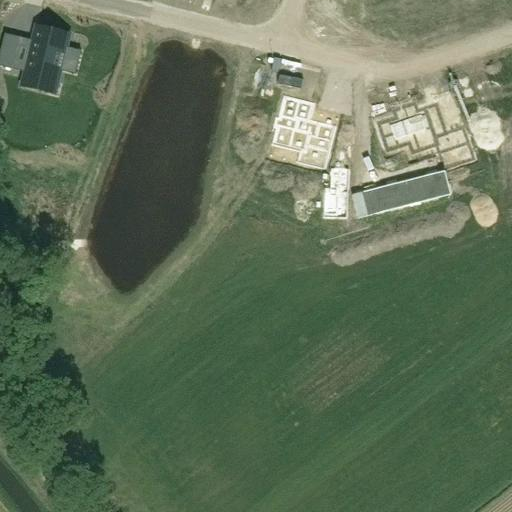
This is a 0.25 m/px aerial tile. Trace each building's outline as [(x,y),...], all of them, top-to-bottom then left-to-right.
[(329,0),(325,14),(360,25),(367,0),(329,0)] [(26,73),(23,86),(46,92),(56,94),(58,84),(61,72),(67,48),(70,36),(37,28),(34,42),(26,73)] [(0,66),(13,70),(20,38),(6,35),(0,57),(0,66)] [(511,78),(476,90),(487,123),(511,114),(511,78)] [(278,124),(275,137),(303,143),(300,155),(328,161),(338,120),(313,113),(317,97),(287,89),(282,111),(279,111),(275,124),(278,124)] [(395,118),(377,124),(387,153),(409,145),(412,154),(436,146),(444,171),(474,160),(463,127),(446,133),(436,104),(418,110),(415,103),(392,111),(395,118)] [(449,187),(441,164),(350,194),(357,217),(449,187)] [(325,190),(324,195),(349,196),(350,170),(331,169),(330,190),(325,190)]
